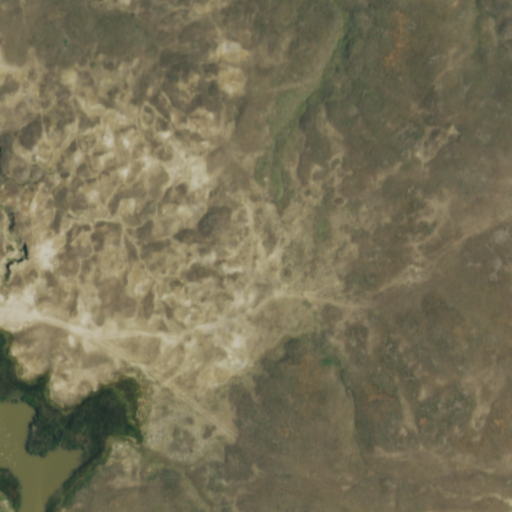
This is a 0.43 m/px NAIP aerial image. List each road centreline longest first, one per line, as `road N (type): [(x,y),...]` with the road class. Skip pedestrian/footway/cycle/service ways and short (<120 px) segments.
road 1 (track): [(0,305),(94,334),(189,336),(268,295),(371,306),(511,210)]
road 2 (track): [(94,334),(178,395),(257,471),(355,511)]
